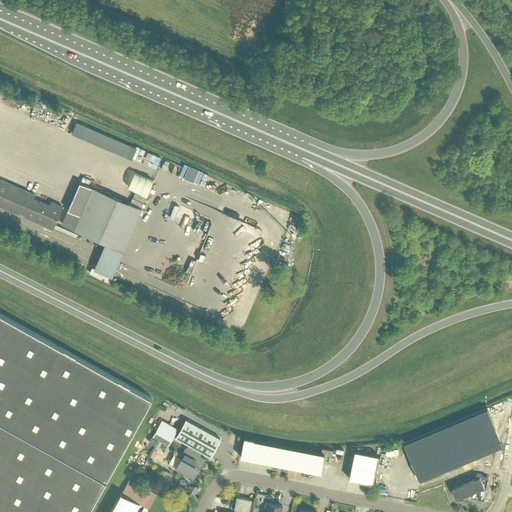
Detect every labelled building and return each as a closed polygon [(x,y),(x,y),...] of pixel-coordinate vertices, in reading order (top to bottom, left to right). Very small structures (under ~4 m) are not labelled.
[(78,124),(75,135),(131,152),(135,141),(78,124)] [(138,144),(133,157),(138,159),(143,146),(138,144)] [(146,162),(150,150),(145,148),(141,160),(146,162)] [(160,167),(164,156),(154,152),(150,163),(160,167)] [(193,180),(197,167),(184,164),(181,176),(193,180)] [(201,169),(196,180),(201,183),(207,172),(201,169)] [(12,184),(0,179),(0,178),(0,204),(19,213),(20,211),(26,214),(26,216),(53,228),(63,206),(52,201),(51,205),(33,198),(35,194),(28,191),(27,194),(11,187),(12,184)] [(62,223),(74,228),(105,242),(124,250),(142,208),(80,181),(62,223)] [(228,196),(233,189),(225,183),(220,189),(228,196)] [(167,211),(176,215),(181,203),(172,199),(167,211)] [(124,250),(105,242),(101,252),(96,263),(95,267),(113,275),(116,266),(119,260),(124,250)] [(285,250),(293,253),(296,245),(288,242),(285,250)] [(106,281),(109,276),(92,266),(89,272),(106,281)] [(0,511),(87,511),(152,397),(0,312),(0,511)] [(487,407),(403,442),(419,479),(475,456),(467,437),(495,426),(487,407)] [(162,419),(156,430),(172,438),(178,428),(162,419)] [(211,454),(215,447),(220,438),(186,419),(176,437),(188,444),(186,447),(185,447),(180,456),(181,457),(176,466),(193,476),(198,467),(200,468),(205,458),(200,455),(203,450),(211,454)] [(172,438),(156,430),(153,436),(168,445),(172,438)] [(321,472),(325,453),(244,437),(240,456),(321,472)] [(349,478),(373,482),(378,455),(355,450),(349,478)] [(483,499),(488,476),(475,474),(475,478),(451,488),(456,498),(472,491),(471,497),(483,499)] [(203,482),(194,483),(196,492),(205,491),(203,482)] [(134,511),(140,503),(121,493),(110,511),(134,511)] [(249,511),(252,499),(237,496),(234,509),(236,509),(235,511),(249,511)] [(281,511),(282,505),(266,502),(264,511),(265,511),(281,511)]
